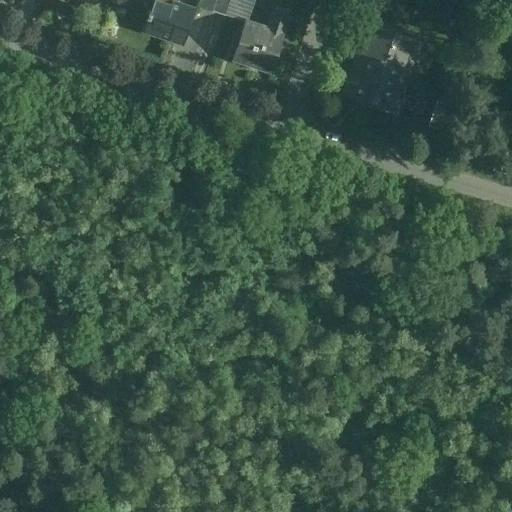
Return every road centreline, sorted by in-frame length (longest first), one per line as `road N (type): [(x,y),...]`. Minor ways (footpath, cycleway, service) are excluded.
road 1 (unclassified): [(286,128),(0,28)]
road 2 (unclassified): [(511,196),(286,128)]
road 3 (unclassified): [(331,0),(286,128)]
